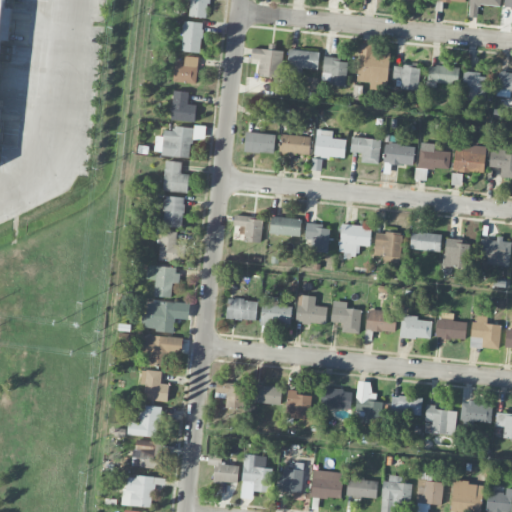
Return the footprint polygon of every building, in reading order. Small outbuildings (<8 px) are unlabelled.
[(0,0),(8,0),(0,76),(0,0)] [(190,0),(189,16),(207,17),(208,0),(190,0)] [(182,51),(201,52),(202,22),(183,21),(182,51)] [(357,82),(388,84),(389,52),(377,51),(377,43),(360,42),(357,82)] [(282,50),(275,50),(276,43),(268,43),(268,48),(252,48),(251,58),(259,58),(258,76),(281,77),(282,50)] [(319,52),(289,48),(286,70),(301,72),(302,68),(317,69),(319,52)] [(198,56),(184,56),(184,62),(174,61),(173,81),(197,83),(198,56)] [(322,84),(345,85),(346,58),(323,58),(322,84)] [(418,90),(419,66),(393,65),(392,78),(401,79),(401,89),(418,90)] [(458,83),(459,66),(428,65),(427,86),(436,86),(436,83),(458,83)] [(509,96),(510,90),(511,90),(511,72),(499,71),(496,95),(509,96)] [(485,100),(488,74),(463,72),(462,86),(469,87),(468,98),(485,100)] [(188,104),(188,90),(173,90),(172,120),(195,121),(196,104),(188,104)] [(190,156),(191,138),(202,138),(203,127),(174,126),(174,130),(164,130),(163,136),(156,136),(155,154),(190,156)] [(333,130),(316,129),(315,156),(344,157),(345,139),(332,138),(333,130)] [(274,153),(275,133),(245,132),(244,151),(274,153)] [(309,154),(310,136),(280,134),(279,153),(309,154)] [(351,152),(362,153),(361,162),(379,163),(380,138),(352,137),(351,152)] [(434,150),(434,143),(420,142),(418,167),(449,169),(450,151),(434,150)] [(414,145),(385,143),(384,163),(413,165),(414,145)] [(484,172),(486,146),(455,144),(454,170),(484,172)] [(489,167),(500,167),(500,177),(511,177),(511,153),(505,153),(506,146),(490,145),(489,167)] [(311,169),(321,169),(322,159),(312,158),(311,169)] [(181,161),(165,161),(164,191),(188,191),(188,173),(181,173),(181,161)] [(163,226),(183,227),(184,196),(163,196),(163,226)] [(234,225),(245,226),(244,241),(261,242),(263,217),(234,216),(234,225)] [(300,235),(301,218),(270,217),(270,234),(300,235)] [(310,251),(328,252),(329,225),(305,224),(305,240),(310,240),(310,251)] [(369,246),(371,227),(341,224),(338,254),(355,256),(357,245),(369,246)] [(181,261),(182,245),(176,244),(176,231),(161,230),(159,261),(181,261)] [(374,255),(401,256),(402,233),(375,232),(374,255)] [(441,233),(410,232),(410,249),(440,250),(441,233)] [(509,265),(510,241),(503,241),(503,239),(480,238),(479,256),(486,256),(486,264),(509,265)] [(467,267),(468,240),(444,239),(443,266),(467,267)] [(171,297),(172,284),(177,284),(178,267),(147,265),(147,279),(155,279),(154,296),(171,297)] [(325,325),(327,306),(315,305),(316,295),(298,293),(296,322),(325,325)] [(292,306),(282,305),(283,297),(263,295),(260,325),(276,326),(277,322),(290,323),(292,306)] [(256,320),(257,300),(227,298),(226,319),(256,320)] [(175,332),(177,313),(190,314),(191,303),(157,299),(157,303),(147,302),(145,329),(175,332)] [(359,334),(361,309),(347,308),(347,301),(333,300),(331,321),(343,322),(342,332),(359,334)] [(397,313),(367,310),(365,330),(395,332),(397,313)] [(454,313),(438,312),(437,337),(465,339),(466,321),(453,321),(454,313)] [(418,316),(402,314),(400,336),(430,339),(432,321),(418,319),(418,316)] [(486,323),(487,316),(473,315),(470,346),(498,349),(501,325),(486,323)] [(143,355),(149,356),(148,364),(166,366),(167,351),(181,353),(183,338),(145,335),(143,355)] [(144,400),(168,401),(168,383),(161,383),(162,370),(146,369),(144,400)] [(363,422),(381,424),(384,402),(375,401),(377,393),(370,392),(371,382),(359,380),(355,409),(365,411),(363,422)] [(226,397),(226,406),(239,407),(240,384),(216,383),(215,397),(226,397)] [(279,386),(252,385),(251,402),(279,403),(279,386)] [(321,407),(351,408),(352,389),(322,388),(321,407)] [(313,395),(288,391),(284,416),(309,420),(313,395)] [(391,412),(421,414),(422,397),(392,396),(391,412)] [(491,422),(491,403),(461,402),(461,422),(491,422)] [(157,437),(160,406),(141,404),(139,422),(128,421),(127,434),(157,437)] [(454,435),(457,411),(434,409),(435,405),(426,404),(425,420),(432,421),(431,432),(454,435)] [(495,425),(504,426),(504,438),(511,438),(511,413),(496,413),(495,425)] [(134,466),(160,467),(161,443),(135,442),(134,466)] [(238,465),(221,464),(222,455),(208,454),(208,464),(214,464),(213,482),(238,482),(238,465)] [(272,468),(254,467),(255,454),(244,454),(241,497),(252,498),(253,491),(271,492),(272,468)] [(278,489),(301,490),(303,463),(295,462),(295,469),(279,468),(278,489)] [(341,498),(342,471),(313,470),(312,497),(341,498)] [(396,511),(396,502),(411,502),(411,483),(402,483),(402,475),(383,475),(382,511),(396,511)] [(123,505),(153,506),(154,476),(124,476),(123,505)] [(347,496),(377,497),(377,479),(348,477),(347,496)] [(416,503),(418,503),(418,509),(428,510),(429,503),(441,504),(443,481),(418,479),(416,503)] [(481,511),(482,482),(452,481),(451,511),(481,511)] [(511,511),(511,488),(506,488),(506,492),(487,491),(486,511),(493,511),(511,511)]
